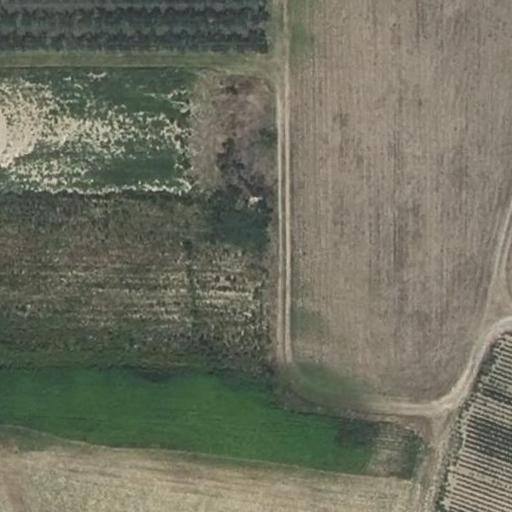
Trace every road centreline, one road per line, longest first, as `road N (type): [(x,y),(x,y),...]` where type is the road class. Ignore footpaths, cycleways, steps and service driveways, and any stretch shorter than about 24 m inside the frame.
road 1 (track): [(281,0),(280,375),(300,394),(330,404),(440,418)]
road 2 (track): [(0,60),(282,61)]
road 3 (track): [(440,418),(493,332),(511,323)]
